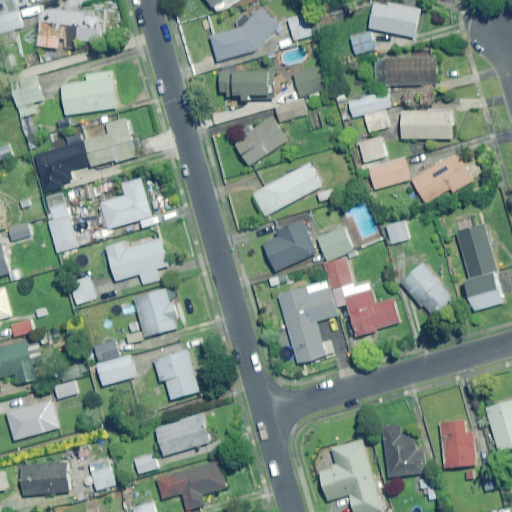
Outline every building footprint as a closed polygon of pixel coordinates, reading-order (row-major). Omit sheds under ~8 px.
[(0,0),(0,13),(17,9),(28,6),(25,0),(0,0)] [(225,0),(207,0),(213,8),(225,0)] [(420,11),(375,3),(370,29),(416,37),(420,11)] [(282,26),(262,6),(243,25),(208,36),(217,64),(256,53),(282,26)] [(17,9),(0,13),(0,39),(1,43),(19,38),(17,30),(23,29),(17,9)] [(102,15),(42,9),(38,44),(87,48),(99,49),(102,15)] [(311,36),(305,15),(288,20),(291,30),(294,41),(311,36)] [(373,46),(370,32),(350,37),(355,56),(375,51),(373,46)] [(438,86),(437,58),(375,59),(376,87),(438,86)] [(330,89),(324,67),(294,76),(299,95),(300,98),(330,89)] [(275,95),(273,70),(218,73),(220,93),(227,92),(227,98),(275,95)] [(117,108),(112,71),(87,75),(88,82),(61,86),(65,116),(117,108)] [(43,101),(35,74),(20,79),(23,90),(13,93),(20,118),(36,114),(33,104),(43,101)] [(390,99),(388,92),(349,102),(353,119),(365,116),(369,133),(389,128),(387,117),(385,109),(392,107),(390,99)] [(308,115),(303,100),(277,108),(278,111),(281,123),(308,115)] [(453,140),(453,113),(401,112),(401,139),(453,140)] [(316,114),(307,116),(310,130),(319,128),(316,114)] [(288,141),(273,118),(247,135),(248,137),(236,146),(250,167),(288,141)] [(69,128),(68,119),(54,119),(54,129),(69,128)] [(140,169),(126,119),(106,125),(109,134),(83,142),(90,168),(115,160),(119,174),(140,169)] [(382,140),(381,138),(359,144),(365,164),(387,157),(382,140)] [(9,144),(0,147),(0,161),(14,156),(9,144)] [(466,168),(457,153),(412,180),(426,204),(451,189),(454,193),(482,176),(474,163),(466,168)] [(406,165),(404,159),(369,169),(375,191),(410,180),(406,165)] [(63,187),(56,162),(37,168),(44,192),(63,187)] [(322,187),(310,164),(262,190),(254,195),(266,217),(322,187)] [(152,217),(141,179),(123,185),(126,197),(101,204),(108,230),(152,217)] [(333,198),(331,190),(317,194),(320,203),(333,198)] [(57,253),(78,248),(96,243),(93,230),(75,235),(67,205),(51,210),(54,221),(49,222),(57,253)] [(318,267),(379,240),(376,233),(361,240),(352,219),(346,221),(347,223),(315,237),(311,226),(306,228),(303,220),(273,233),(275,238),(263,243),(276,273),(313,256),(318,267)] [(410,240),(404,221),(386,226),(391,245),(397,244),(410,240)] [(31,236),(27,225),(8,230),(12,242),(31,236)] [(491,244),(485,225),(457,233),(471,280),(465,282),(474,312),(505,303),(500,285),(497,274),(499,273),(491,244)] [(169,267),(161,240),(127,250),(125,243),(106,248),(116,282),(140,275),(143,286),(160,281),(157,270),(169,267)] [(0,277),(8,275),(1,245),(0,245),(0,277)] [(346,255),(323,265),(337,308),(343,306),(347,305),(357,338),(401,323),(393,299),(376,305),(369,283),(356,287),(346,255)] [(453,300),(424,264),(402,282),(422,307),(424,305),(433,316),(453,300)] [(96,299),(90,277),(80,280),(81,284),(74,286),(80,304),(96,299)] [(338,316),(327,281),(278,296),(298,365),(333,355),(329,341),(322,344),(316,323),(331,318),(338,316)] [(0,345),(14,342),(14,339),(36,332),(33,320),(10,326),(11,329),(0,332),(0,320),(12,317),(5,289),(0,290),(0,345)] [(179,329),(168,289),(134,299),(145,338),(179,329)] [(2,385),(12,382),(13,386),(38,379),(28,341),(0,348),(0,380),(2,385)] [(97,365),(120,359),(115,342),(93,348),(97,365)] [(199,393),(187,352),(154,361),(161,383),(166,381),(171,401),(199,393)] [(120,359),(97,365),(103,387),(136,377),(130,356),(120,359)] [(78,394),(74,381),(54,387),(58,400),(78,394)] [(59,429),(51,401),(6,414),(14,442),(59,429)] [(511,449),(511,401),(487,409),(499,453),(511,449)] [(210,444),(201,416),(156,429),(164,457),(210,444)] [(446,470),(464,467),(466,480),(476,479),(474,465),(477,465),(472,433),(469,434),(467,420),(439,425),(446,470)] [(426,473),(424,451),(417,451),(415,437),(403,438),(402,427),(384,429),(388,477),(426,473)] [(381,511),(382,511),(363,441),(332,450),(337,467),(319,472),(327,502),(340,498),(350,496),(354,511),(381,511)] [(157,463),(154,454),(134,460),(139,475),(159,469),(157,463)] [(227,489),(219,461),(157,480),(163,500),(182,494),(187,511),(206,506),(203,496),(227,489)] [(69,493),(67,463),(21,467),(23,497),(69,493)] [(116,486),(110,468),(92,473),(97,491),(116,486)] [(488,470),(482,472),(488,492),(499,488),(493,468),(488,470)] [(420,490),(428,489),(429,500),(439,500),(438,482),(433,482),(427,483),(427,478),(419,479),(420,490)] [(155,511),(153,503),(133,508),(134,511),(155,511)]
